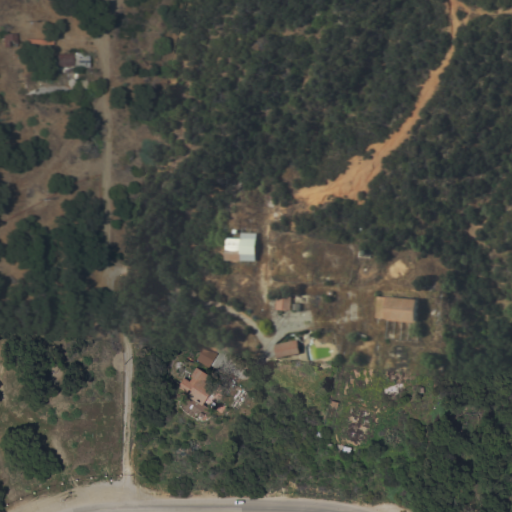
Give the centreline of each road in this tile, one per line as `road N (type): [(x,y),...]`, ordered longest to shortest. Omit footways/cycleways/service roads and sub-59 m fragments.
road 1 (track): [(123,502),(127,333),(108,265),(106,192),(105,38),(113,0)]
road 2 (track): [(276,327),(265,288),(267,219),(354,177),(387,147),(451,52),(444,0)]
road 3 (residential): [(72,511),(123,502),(353,511)]
